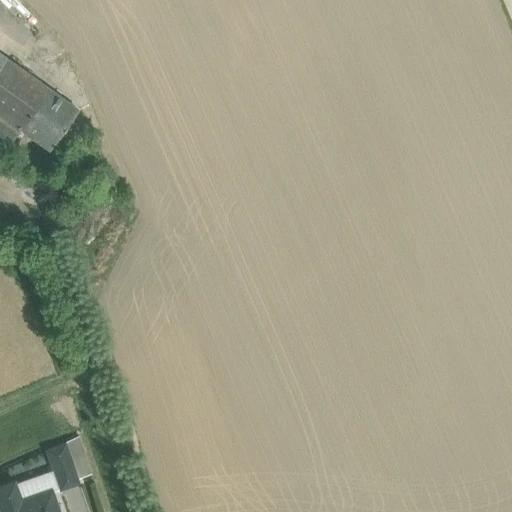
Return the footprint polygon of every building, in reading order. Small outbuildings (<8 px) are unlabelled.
[(49,90),(6,59),(0,67),(0,155),(1,157),(20,131),(20,130),(49,90)] [(49,90),(20,130),(49,151),(78,111),(49,90)] [(64,445),(76,480),(91,475),(79,436),(63,443),(64,445)] [(54,471),(61,490),(77,484),(76,480),(64,445),(47,451),(54,471)] [(16,463),(21,478),(49,470),(45,455),(16,463)] [(14,485),(20,503),(51,492),(51,493),(61,490),(54,471),(14,485)] [(20,503),(14,485),(14,484),(0,488),(0,505),(2,511),(57,511),(51,493),(51,492),(20,503)]
